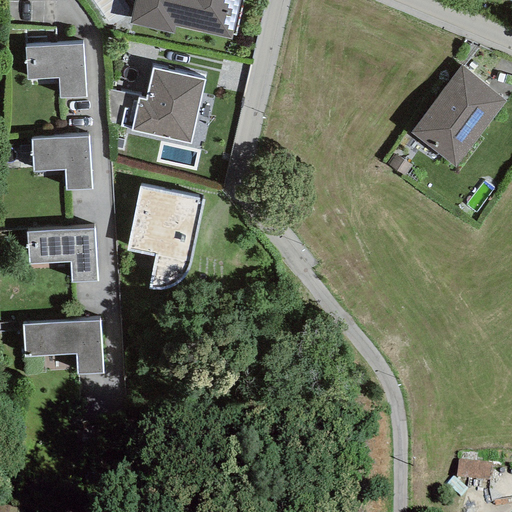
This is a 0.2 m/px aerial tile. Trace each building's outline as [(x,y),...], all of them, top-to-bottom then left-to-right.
[(239,0),(133,0),(129,22),(173,32),(174,24),(231,37),(239,0)] [(83,42),(24,45),(26,77),(58,75),(59,96),(86,95),(83,42)] [(506,100),(460,63),(408,128),(455,165),(506,100)] [(190,143),(204,77),(152,65),(145,97),(138,96),(107,89),(109,122),(132,126),(130,130),(190,143)] [(89,124),(89,110),(64,110),(64,124),(89,124)] [(87,135),(30,138),(32,170),(64,168),(65,188),(90,187),(87,135)] [(141,184),(127,248),(156,252),(149,284),(153,285),(159,285),(165,285),(170,282),(177,280),(182,274),(187,268),(190,261),(203,198),(141,184)] [(93,227),(26,231),(28,262),(70,260),(71,281),(96,279),(93,227)] [(99,320),(22,324),(24,355),(75,352),(76,373),(101,372),(99,320)] [(492,475),(494,459),(460,455),(458,472),(492,475)]
